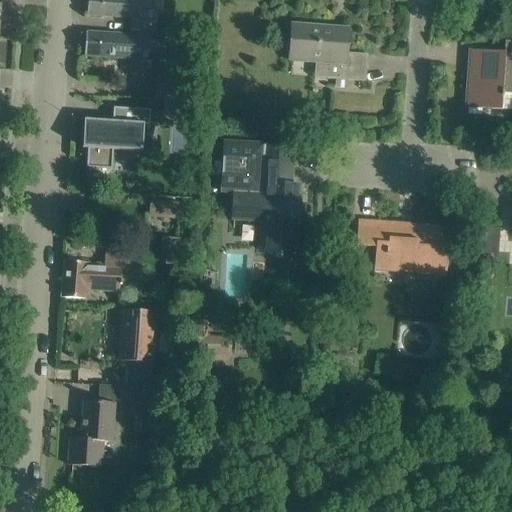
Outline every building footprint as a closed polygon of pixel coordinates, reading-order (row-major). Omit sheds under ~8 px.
[(140,30),(156,31),(157,10),(162,11),(162,0),(87,0),(87,16),(131,19),(130,32),(140,33),(140,30)] [(347,89),(348,80),(365,82),(367,55),(344,54),(346,30),(294,27),(292,47),(291,59),(329,62),(328,79),(335,79),(334,88),(347,89)] [(86,33),(84,56),(104,58),(139,60),(139,56),(154,57),(154,60),(175,62),(195,63),(196,34),(176,32),(173,32),(156,31),(140,30),(140,33),(139,36),(86,33)] [(511,110),(511,42),(504,42),(503,57),(494,56),(494,52),(468,50),(467,69),(468,69),(466,101),(465,101),(464,108),(468,108),(468,102),(482,103),(481,109),(501,110),(501,109),(511,110)] [(191,76),(155,73),(153,101),(189,103),(191,76)] [(195,102),(194,117),(207,118),(208,104),(201,103),(195,102)] [(144,125),(149,126),(150,111),(113,108),(112,122),(84,120),(82,149),(87,149),(86,168),(111,170),(113,151),(142,153),(144,125)] [(292,163),(264,161),(265,146),(224,143),(221,193),(235,194),(233,219),(266,221),(264,251),(294,253),(296,216),(289,215),(290,203),(297,203),(298,187),(290,187),(292,163)] [(150,203),(149,220),(179,221),(180,204),(150,203)] [(358,220),(356,246),(374,247),(373,271),(374,271),(374,272),(386,273),(386,268),(414,270),(414,275),(437,276),(437,275),(445,276),(448,242),(441,242),(442,226),(441,226),(441,227),(409,224),(408,229),(396,228),(397,224),(378,222),(359,220),(358,220)] [(498,230),(482,229),(481,254),(497,255),(498,230)] [(105,253),(104,261),(104,265),(64,262),(61,298),(81,300),(85,300),(86,290),(119,292),(121,254),(105,253)] [(122,311),(118,362),(122,362),(121,387),(150,389),(151,376),(152,364),(156,313),(122,311)] [(209,335),(209,321),(189,321),(189,355),(230,356),(230,336),(209,335)] [(337,339),(336,349),(356,351),(357,340),(337,339)] [(154,407),(156,389),(150,389),(121,387),(119,404),(154,407)] [(114,404),(103,403),(83,402),(81,440),(70,439),(68,466),(101,468),(103,442),(112,443),(114,404)]
